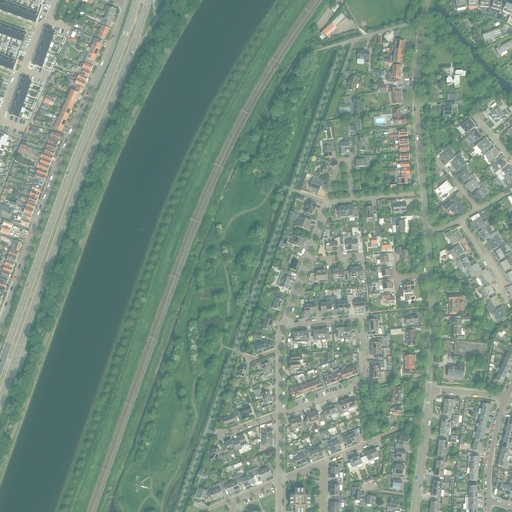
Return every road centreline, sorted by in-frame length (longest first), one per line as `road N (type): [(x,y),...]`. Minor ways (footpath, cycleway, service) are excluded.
road 1 (track): [(63,511),(169,214),(226,87),(283,0)]
road 2 (primary): [(0,399),(147,0)]
road 3 (primary): [(136,0),(0,365)]
road 4 (residential): [(0,328),(125,3)]
road 5 (residential): [(279,412),(361,385),(365,376),(360,319),(283,326)]
road 6 (residential): [(427,229),(416,74),(423,20)]
road 7 (residential): [(49,0),(0,128)]
